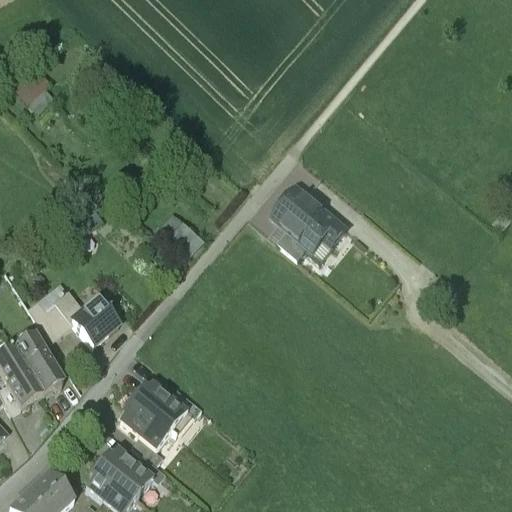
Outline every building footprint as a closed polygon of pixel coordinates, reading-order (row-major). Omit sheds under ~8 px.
[(345,235),(296,195),(271,224),(278,229),(287,236),(307,253),(312,258),(322,246),(331,253),(345,235)] [(500,214),(491,225),(501,234),(510,223),(500,214)] [(197,245),(172,223),(154,244),(179,266),(197,245)] [(267,241),(277,249),(287,236),(278,229),(267,241)] [(307,253),(287,236),(277,249),(276,249),(296,265),(303,257),(307,253)] [(307,253),(303,257),(317,269),(331,253),(322,246),(312,258),(307,253)] [(451,296),(435,281),(423,295),(440,309),(451,296)] [(96,306),(82,319),(65,300),(52,311),(70,331),(71,330),(92,353),(93,353),(92,351),(108,337),(109,338),(117,331),(96,306)] [(52,311),(45,317),(35,307),(27,314),(48,349),(70,331),(52,311)] [(62,389),(33,343),(13,355),(41,402),(50,397),(53,397),(60,393),(60,390),(62,389)] [(41,402),(13,355),(0,363),(0,380),(6,391),(4,392),(19,416),(21,414),(24,415),(28,413),(29,410),(41,402)] [(168,404),(149,389),(145,395),(142,393),(131,406),(170,438),(185,419),(168,404)] [(19,416),(4,392),(0,394),(0,405),(2,410),(9,422),(19,416)] [(200,415),(176,395),(168,404),(185,419),(193,425),(200,415)] [(170,438),(131,406),(120,420),(123,422),(118,428),(137,443),(154,457),(170,438)] [(154,457),(137,443),(130,452),(142,463),(154,472),(162,463),(154,457)] [(135,472),(115,456),(108,464),(105,462),(96,473),(136,505),(151,485),(135,472)] [(154,472),(142,463),(135,472),(151,485),(157,490),(164,481),(154,472)] [(129,511),(136,505),(96,473),(87,484),(90,486),(84,494),(101,509),(105,511),(129,511)] [(67,511),(73,507),(49,482),(25,504),(32,511),(67,511)]
